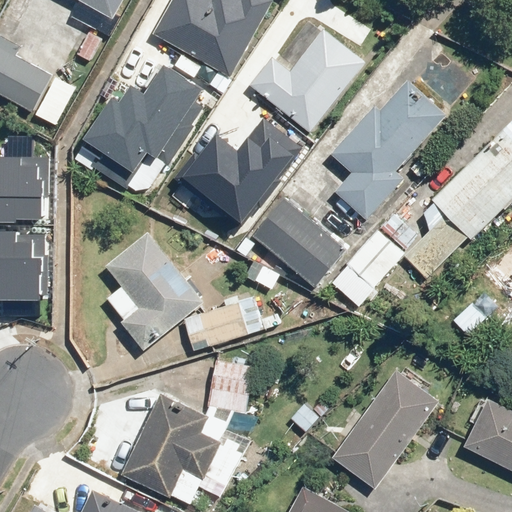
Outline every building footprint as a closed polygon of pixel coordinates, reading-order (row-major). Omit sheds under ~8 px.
[(90,0),(122,17),(131,0),(90,0)] [(180,0),(162,34),(235,75),(277,0),(180,0)] [(255,84),(316,132),(372,61),(330,28),(297,70),(278,55),(255,84)] [(4,34),(0,41),(0,88),(34,108),(59,65),(4,34)] [(116,90),(88,135),(107,147),(97,162),(132,184),(157,145),(166,151),(207,88),(170,64),(154,89),(139,80),(128,98),(116,90)] [(454,115),(407,74),(339,153),(358,169),(340,191),(375,221),(412,177),(405,171),(454,115)] [(201,145),(179,174),(244,223),(304,144),(267,116),(247,143),(224,126),(207,149),(201,145)] [(439,196),(478,236),(511,202),(511,130),(509,128),(439,196)] [(0,148),(0,213),(52,213),(52,171),(45,171),(45,158),(30,158),(30,148),(0,148)] [(289,199),(259,236),(320,286),(350,248),(289,199)] [(23,230),(0,229),(0,297),(46,298),(47,252),(23,252),(23,230)] [(208,300),(154,232),(116,261),(149,302),(126,320),(148,348),(208,300)] [(354,266),(378,287),(406,253),(382,233),(354,266)] [(511,249),(488,273),(511,297),(511,249)] [(258,299),(192,317),(200,346),(266,328),(258,299)] [(382,489),(444,400),(403,372),(341,461),(382,489)] [(168,393),(129,471),(196,505),(228,440),(206,429),(213,415),(168,393)] [(511,403),(494,395),(470,444),(511,463),(511,403)] [(278,511),(289,502),(267,479),(248,497),(261,511),(278,511)] [(360,511),(308,485),(294,511),(360,511)] [(149,511),(96,487),(84,511),(149,511)] [(54,511),(37,502),(31,511),(54,511)]
